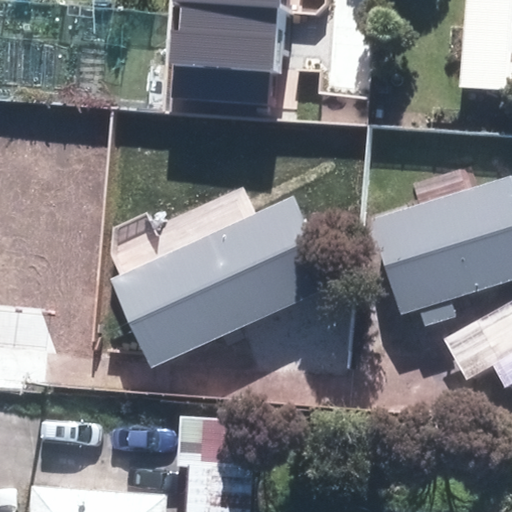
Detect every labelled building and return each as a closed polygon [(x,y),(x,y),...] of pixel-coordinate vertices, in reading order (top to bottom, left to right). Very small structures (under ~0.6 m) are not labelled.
[(178,0),(178,7),(278,13),(279,0),(178,0)] [(511,0),(472,0),(466,87),(511,90),(511,0)] [(178,7),(172,98),(273,104),(278,13),(178,7)] [(121,108),(62,110),(65,185),(123,183),(121,108)] [(0,261),(5,262),(13,119),(0,118),(0,261)] [(511,180),(378,223),(405,309),(511,275),(511,180)] [(103,248),(157,366),(338,284),(299,198),(212,237),(198,205),(103,248)] [(511,308),(449,342),(469,379),(511,356),(511,308)] [(180,414),(178,466),(189,466),(187,501),(260,504),(264,418),(180,414)] [(170,511),(172,497),(37,486),(35,511),(170,511)]
